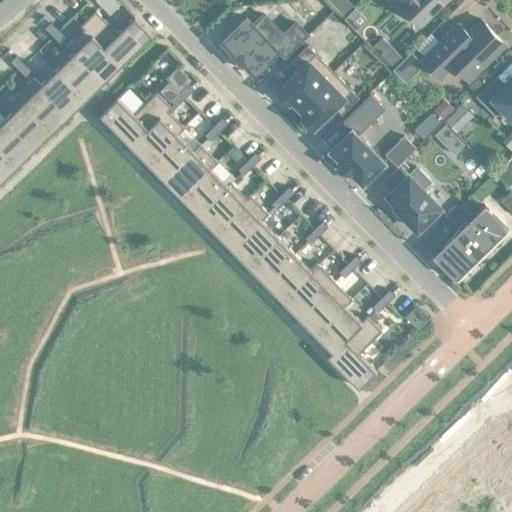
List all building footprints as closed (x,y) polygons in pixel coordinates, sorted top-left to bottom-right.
[(440,0),(400,0),(420,20),(440,0)] [(79,19),(119,60),(151,29),(133,11),(116,28),(94,5),(79,19)] [(244,12),(220,35),(231,46),(230,48),(239,57),(240,56),(251,67),(276,44),(283,51),(305,29),(294,18),(281,29),(262,9),(252,19),(244,12)] [(420,53),(439,73),(452,60),(466,75),(504,39),(480,14),(465,28),(461,28),(459,30),(453,23),(457,19),(456,18),(420,53)] [(43,22),(52,31),(57,25),(49,17),(43,22)] [(102,76),(119,60),(79,19),(79,20),(82,23),(66,39),(102,76)] [(57,25),(52,31),(60,39),(66,34),(57,25)] [(399,53),(381,34),(372,42),(390,61),(399,53)] [(72,47),(55,63),(84,93),(102,76),(66,39),(65,40),(72,47)] [(290,95),(296,102),(332,67),(305,39),(288,56),(297,65),(275,86),(287,98),(290,95)] [(409,48),(392,65),(403,76),(420,59),(409,48)] [(9,56),(17,64),(23,59),(15,50),(9,56)] [(23,59),(17,64),(25,73),(31,67),(23,59)] [(31,73),(67,110),(84,93),(55,63),(39,79),(32,72),(31,73)] [(312,123),(333,102),(340,109),(357,92),(332,67),(296,102),(303,108),(300,111),(312,123)] [(479,69),(466,81),(472,87),(485,75),(479,69)] [(50,127),(67,110),(31,73),(14,90),(50,127)] [(511,73),(504,82),(494,73),(476,91),(493,109),(500,102),(511,113),(511,73)] [(186,79),(178,87),(183,93),(192,84),(186,79)] [(167,80),(159,88),(167,97),(176,88),(167,80)] [(116,91),(98,109),(129,141),(169,101),(155,87),(143,99),(127,83),(117,93),(116,91)] [(183,93),(178,87),(169,95),(175,101),(183,93)] [(328,143),(326,145),(328,146),(339,157),(339,158),(348,167),(348,166),(359,178),(360,179),(362,178),(382,158),(384,157),(382,155),(357,130),(384,104),(369,88),(340,116),(348,124),(328,143)] [(33,144),(50,127),(14,90),(13,91),(20,97),(4,113),(33,144)] [(443,94),(432,105),(442,115),(453,104),(443,94)] [(461,100),(444,116),(455,127),(472,111),(461,100)] [(129,141),(145,158),(182,122),(166,105),(170,102),(169,101),(129,141)] [(0,144),(16,160),(33,144),(4,113),(0,116),(0,144)] [(211,121),(217,127),(225,119),(220,113),(211,121)] [(421,117),(413,125),(421,133),(429,125),(421,117)] [(443,120),(434,129),(441,136),(450,127),(443,120)] [(209,135),(217,127),(211,121),(203,130),(209,135)] [(145,158),(162,175),(199,139),(198,138),(192,145),(176,129),(183,122),(182,122),(145,158)] [(402,131),(384,149),(395,160),(414,143),(402,131)] [(199,139),(162,175),(179,192),(216,156),(199,139)] [(0,175),(16,160),(0,144),(0,175)] [(253,148),(245,156),(251,161),(259,153),(253,148)] [(511,155),(509,153),(493,169),(507,183),(511,178),(511,155)] [(179,192),(196,209),(229,176),(225,179),(210,163),(217,157),(216,156),(179,192)] [(245,156),(236,164),(242,170),(251,161),(245,156)] [(395,202),(416,224),(438,202),(421,184),(429,176),(415,162),(408,169),(399,160),(381,178),(390,187),(387,190),(397,200),(395,202)] [(196,209),(213,226),(249,190),(245,193),(229,176),(196,209)] [(287,182),(278,190),(284,196),(292,187),(287,182)] [(249,190),(213,226),(229,244),(266,207),(249,190)] [(284,196),(278,190),(270,198),(275,204),(284,196)] [(467,193),(460,199),(471,210),(478,204),(467,193)] [(471,210),(431,249),(430,250),(454,274),(506,222),(483,198),(478,204),(471,210)] [(266,207),(229,244),(246,261),(276,231),(260,215),(267,208),(266,207)] [(321,216),(312,224),(318,230),(326,222),(321,216)] [(318,230),(312,224),(304,233),(309,238),(318,230)] [(246,261),(263,278),(293,248),(276,231),(246,261)] [(280,295),(317,259),(316,258),(309,265),(293,248),(263,278),(280,295)] [(346,259),(351,264),(359,256),(354,251),(346,259)] [(333,276),(317,259),(280,295),(296,312),(333,276)] [(343,273),(351,264),(346,259),(337,267),(343,273)] [(296,312),(313,329),(350,293),(333,276),(296,312)] [(379,293),(385,299),(393,290),(387,285),(379,293)] [(350,293),(313,329),(329,346),(359,316),(344,301),(351,294),(350,293)] [(376,307),(385,299),(379,293),(371,301),(376,307)] [(415,303),(406,312),(415,320),(423,312),(415,303)] [(373,306),(366,312),(372,318),(378,312),(373,306)] [(359,316),(329,346),(325,350),(357,382),(375,365),(358,348),(380,326),(372,318),(366,312),(365,311),(359,316)] [(469,477),(460,486),(476,504),(486,494),(499,508),(511,494),(511,475),(511,474),(511,468),(504,460),(500,463),(488,451),(465,473),(469,477)]
